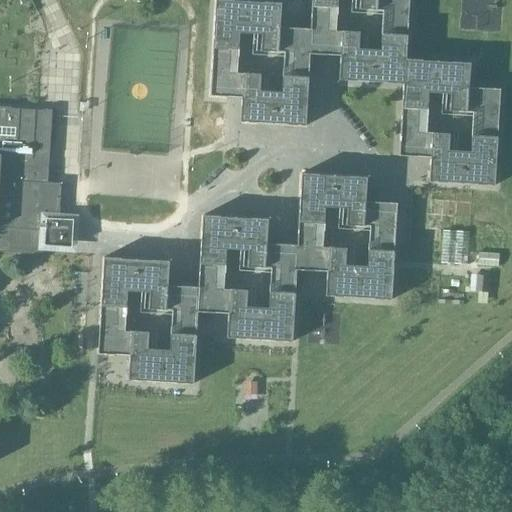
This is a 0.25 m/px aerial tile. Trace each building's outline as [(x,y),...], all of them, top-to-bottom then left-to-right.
[(405,59),(408,0),(311,0),(309,30),(280,28),(281,4),(225,0),(215,0),(209,96),(230,98),(240,98),(239,122),(304,126),(322,128),(325,55),(328,56),(338,56),(340,56),(338,81),(402,85),(398,157),(418,158),(430,159),(428,183),(493,187),(500,89),(468,87),(469,63),(405,59)] [(0,229),(51,232),(50,238),(76,240),(78,212),(45,210),(46,184),(51,110),(0,106),(0,229)] [(228,313),(226,337),(292,341),(296,270),(327,272),(325,296),(391,300),(393,249),(396,204),(367,203),(364,202),(366,178),(300,174),(295,246),(264,244),(266,220),(201,215),(199,249),(196,287),(165,284),(167,261),(104,257),(97,352),(129,354),(128,379),(193,383),(198,311),(228,313)] [(480,278),(480,290),(490,291),(490,279),(480,278)] [(258,380),(249,380),(249,393),(258,393),(258,380)]
